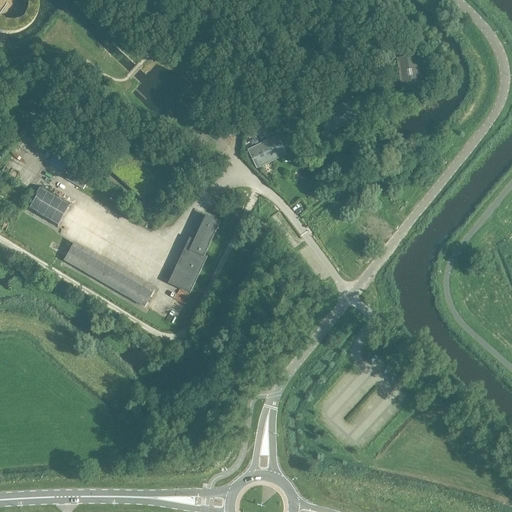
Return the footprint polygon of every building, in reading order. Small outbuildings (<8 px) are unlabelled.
[(36,3),(36,2),(36,0),(0,0),(0,29),(2,30),(7,31),(13,30),(18,29),(23,26),(28,23),(31,18),(34,13),(36,8),(36,3)] [(164,0),(158,0),(145,1),(147,21),(167,19),(164,0)] [(328,17),(310,23),(321,54),(339,47),(328,17)] [(316,72),(314,52),(294,55),(296,75),(316,72)] [(417,56),(397,59),(403,91),(422,88),(417,56)] [(355,99),(319,117),(327,135),(363,117),(355,99)] [(277,137),(248,151),(257,169),(286,155),(277,137)] [(123,145),(104,166),(143,201),(152,191),(150,190),(160,179),(123,145)] [(434,161),(424,154),(418,164),(427,170),(434,161)] [(30,213),(56,228),(67,208),(41,193),(30,213)] [(190,251),(187,249),(171,284),(189,292),(205,258),(204,257),(220,223),(206,217),(190,251)] [(75,245),(64,262),(145,309),(155,291),(75,245)]
